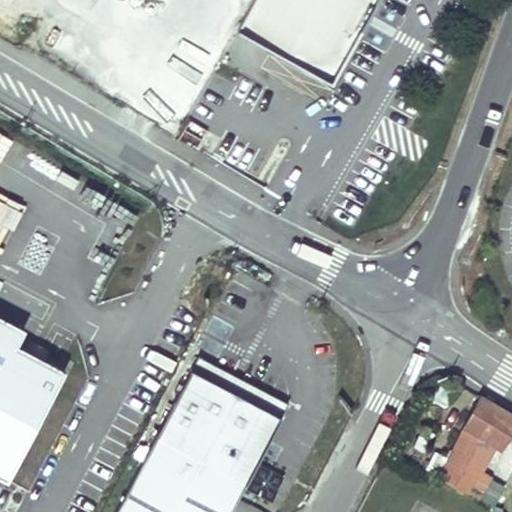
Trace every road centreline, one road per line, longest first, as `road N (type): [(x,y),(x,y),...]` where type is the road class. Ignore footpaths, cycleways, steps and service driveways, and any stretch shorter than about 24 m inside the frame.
road 1 (unclassified): [(399,308),(0,81)]
road 2 (unclassified): [(511,44),(431,260),(399,308)]
road 3 (unclassified): [(330,511),(428,325)]
road 4 (unknown): [(29,194),(56,211),(91,322)]
